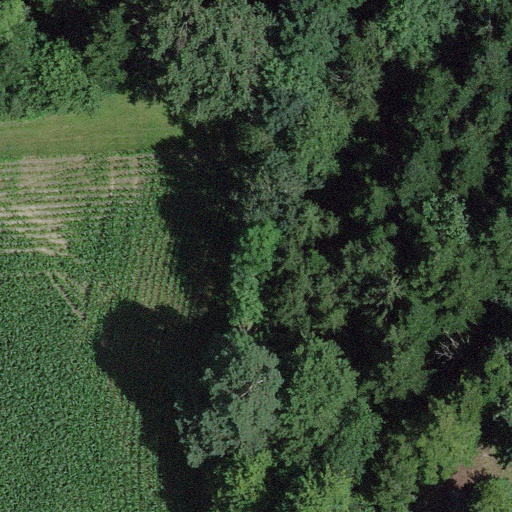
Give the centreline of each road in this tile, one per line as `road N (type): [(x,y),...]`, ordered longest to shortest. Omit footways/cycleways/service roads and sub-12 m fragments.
road 1 (track): [(209,480),(255,236),(285,0)]
road 2 (track): [(209,480),(313,464),(404,432),(482,392),(511,365)]
